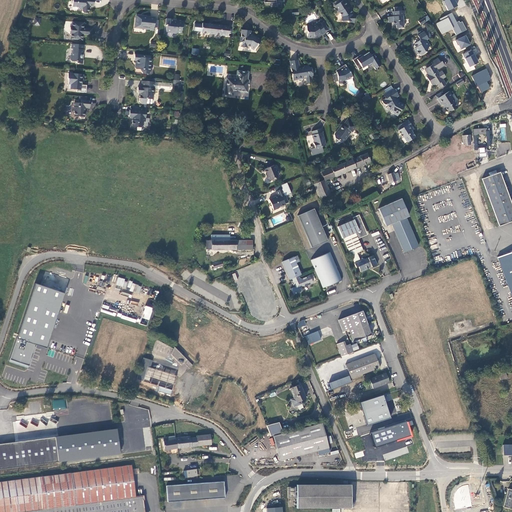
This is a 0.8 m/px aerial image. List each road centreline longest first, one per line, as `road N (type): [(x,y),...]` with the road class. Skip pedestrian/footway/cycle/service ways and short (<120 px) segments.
road 1 (unclassified): [(260,484),(229,443),(198,420),(89,390),(0,397)]
road 2 (unclassified): [(367,289),(435,473)]
road 3 (residential): [(266,160),(239,160),(261,256),(289,317)]
road 4 (residential): [(147,0),(228,9),(320,53)]
road 5 (residential): [(493,111),(448,130),(436,127),(376,33)]
road 6 (residential): [(289,317),(349,474)]
road 7 (unknown): [(228,148),(269,134),(286,112),(258,70)]
